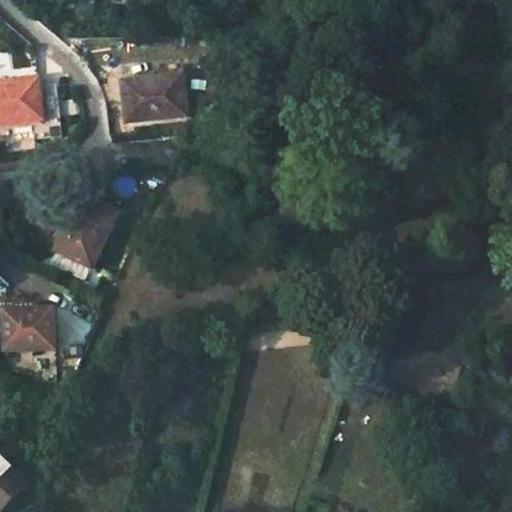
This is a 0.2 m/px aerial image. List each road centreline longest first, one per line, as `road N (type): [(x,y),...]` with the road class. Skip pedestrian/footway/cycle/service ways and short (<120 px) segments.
road 1 (track): [(89,153),(324,178),(511,223)]
road 2 (residential): [(0,173),(73,163),(89,153),(93,113),(79,74)]
